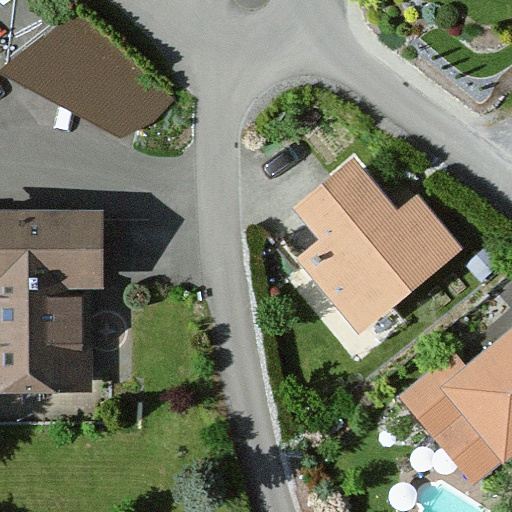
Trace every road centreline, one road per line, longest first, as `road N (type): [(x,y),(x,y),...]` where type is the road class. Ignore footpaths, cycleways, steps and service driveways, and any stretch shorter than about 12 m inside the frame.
road 1 (residential): [(238,0),(217,54),(213,238),(236,384),(268,511)]
road 2 (residential): [(254,0),(511,193)]
